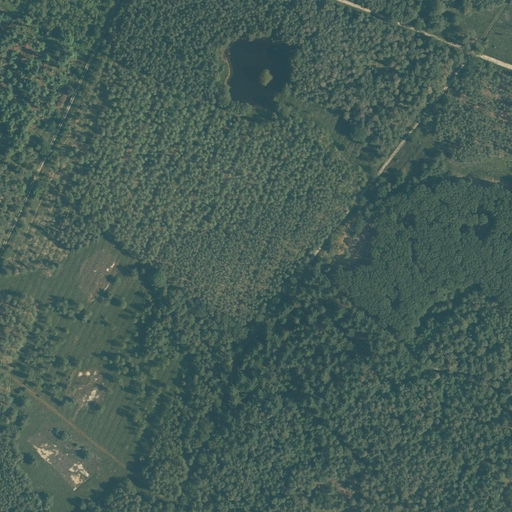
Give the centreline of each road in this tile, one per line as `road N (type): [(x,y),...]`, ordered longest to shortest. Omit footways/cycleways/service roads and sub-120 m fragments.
road 1 (track): [(475,52),(311,263)]
road 2 (track): [(311,263),(434,367),(477,371),(511,421)]
road 3 (track): [(95,48),(0,254)]
road 4 (track): [(248,346),(178,505)]
road 5 (track): [(385,169),(329,110),(252,121)]
road 6 (track): [(341,0),(475,52)]
